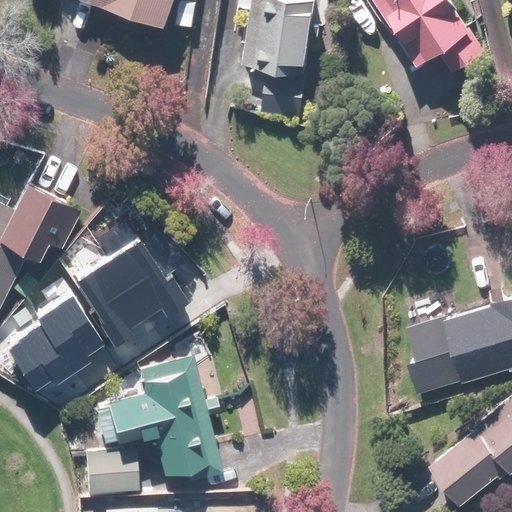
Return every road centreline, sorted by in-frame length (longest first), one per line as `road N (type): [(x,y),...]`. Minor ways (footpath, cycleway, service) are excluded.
road 1 (residential): [(296,232),(218,169),(127,121),(0,72)]
road 2 (residential): [(320,511),(326,429),(296,232)]
road 3 (residential): [(296,232),(511,142)]
